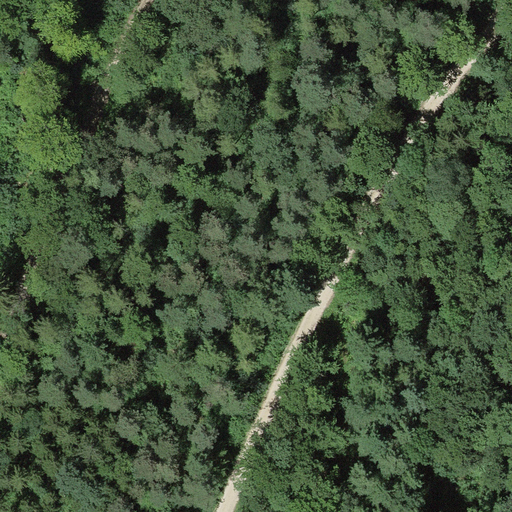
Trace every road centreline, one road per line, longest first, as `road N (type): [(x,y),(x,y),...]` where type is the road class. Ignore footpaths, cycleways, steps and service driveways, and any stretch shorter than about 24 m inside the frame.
road 1 (track): [(509,0),(464,59),(310,313),(225,511)]
road 2 (track): [(158,0),(0,385)]
road 3 (track): [(339,265),(344,511)]
